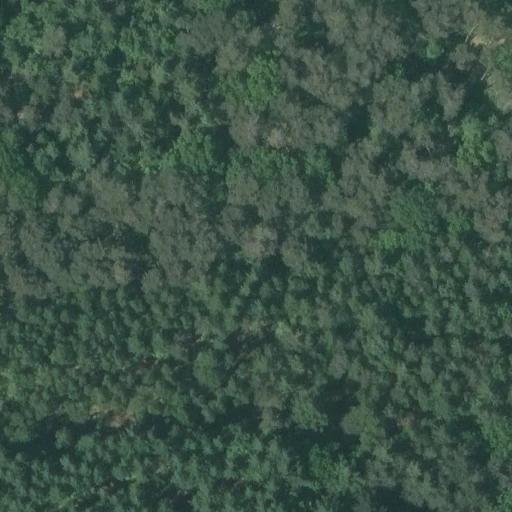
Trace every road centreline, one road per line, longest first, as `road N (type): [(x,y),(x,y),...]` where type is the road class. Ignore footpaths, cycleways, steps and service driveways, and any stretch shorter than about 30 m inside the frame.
road 1 (track): [(305,161),(0,215)]
road 2 (track): [(305,161),(511,146)]
